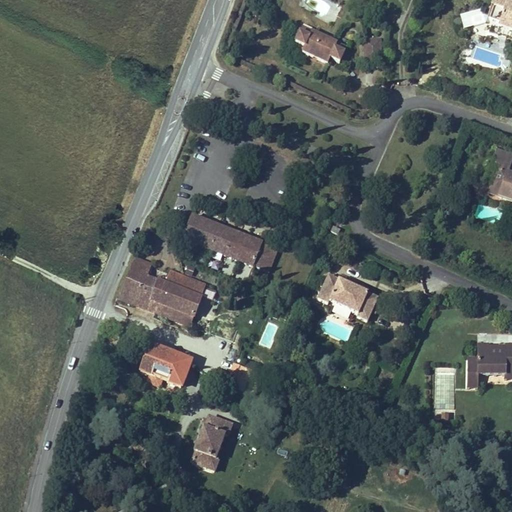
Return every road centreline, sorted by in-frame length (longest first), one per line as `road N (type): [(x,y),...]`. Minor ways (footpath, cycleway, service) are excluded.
road 1 (tertiary): [(36,511),(70,380),(156,158)]
road 2 (residential): [(367,176),(354,207),(369,235),(511,301)]
road 3 (residential): [(381,142),(202,66)]
road 4 (residential): [(193,91),(367,176)]
road 5 (residential): [(511,128),(424,98),(399,105),(381,142)]
